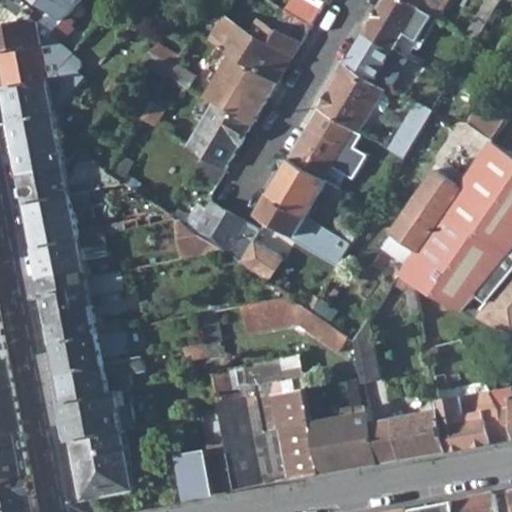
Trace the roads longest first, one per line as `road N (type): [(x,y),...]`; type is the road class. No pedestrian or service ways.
road 1 (secondary): [(62,511),(0,191)]
road 2 (residential): [(511,464),(253,511)]
road 3 (residential): [(357,0),(252,179)]
